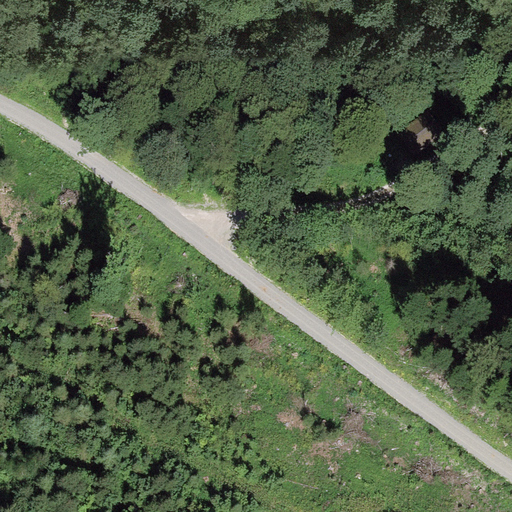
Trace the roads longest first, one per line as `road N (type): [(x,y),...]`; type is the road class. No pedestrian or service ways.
road 1 (track): [(0,101),(94,159),(511,468)]
road 2 (track): [(190,237),(370,204),(476,130),(511,122)]
